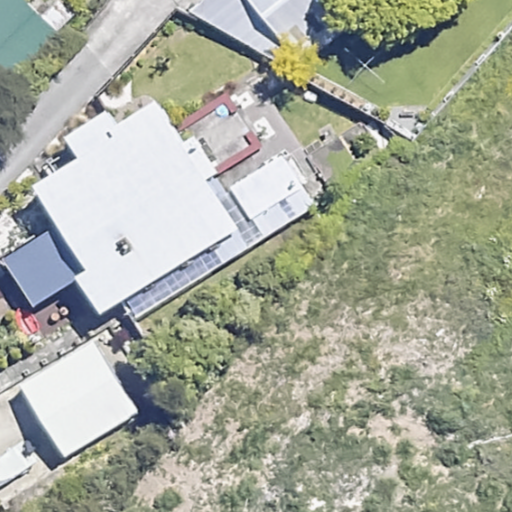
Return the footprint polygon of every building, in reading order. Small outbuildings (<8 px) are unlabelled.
[(0,0),(0,51),(36,14),(20,0),(0,0)] [(204,0),(277,84),(374,0),(204,0)] [(198,138),(186,145),(158,98),(111,125),(104,113),(64,137),(76,158),(25,188),(97,311),(235,231),(205,179),(217,172),(198,138)] [(302,189),(279,153),(229,184),(252,220),(302,189)] [(136,416),(96,345),(23,387),(63,458),(136,416)]
